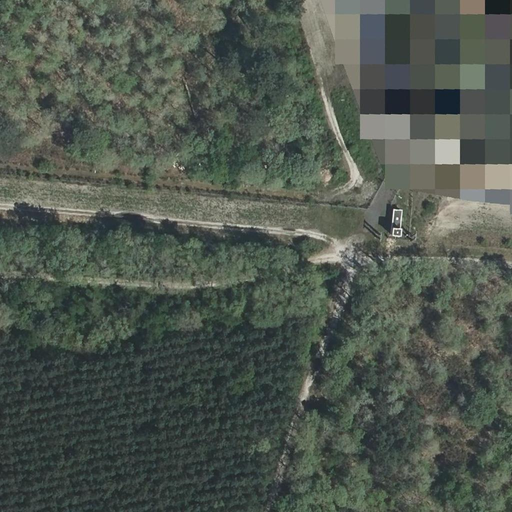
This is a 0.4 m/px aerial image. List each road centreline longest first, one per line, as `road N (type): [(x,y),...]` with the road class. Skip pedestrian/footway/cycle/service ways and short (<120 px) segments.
road 1 (track): [(374,249),(208,285),(0,277)]
road 2 (track): [(374,249),(191,217),(0,200)]
road 3 (track): [(374,249),(310,406),(278,511)]
road 4 (track): [(511,259),(374,249)]
